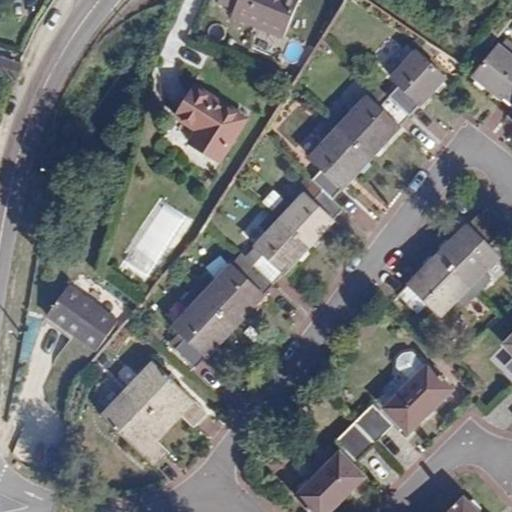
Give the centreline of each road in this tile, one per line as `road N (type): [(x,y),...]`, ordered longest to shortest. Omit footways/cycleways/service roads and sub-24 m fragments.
road 1 (residential): [(511,176),(473,142),(209,493)]
road 2 (tertiary): [(98,0),(43,85),(0,245)]
road 3 (track): [(132,43),(77,157),(0,251)]
road 4 (residential): [(511,466),(475,448),(450,452),(393,511)]
